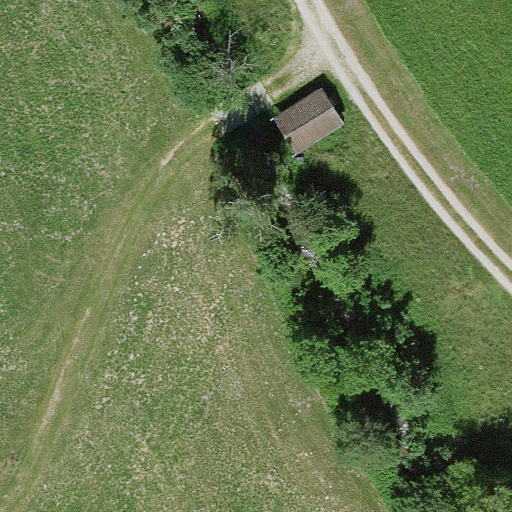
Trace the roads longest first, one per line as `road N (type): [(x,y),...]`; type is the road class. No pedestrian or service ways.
road 1 (track): [(7,511),(37,464),(151,186),(338,38)]
road 2 (track): [(318,0),(387,118),(511,265)]
